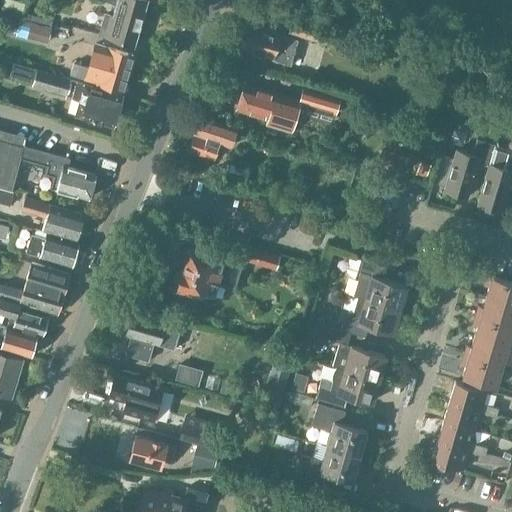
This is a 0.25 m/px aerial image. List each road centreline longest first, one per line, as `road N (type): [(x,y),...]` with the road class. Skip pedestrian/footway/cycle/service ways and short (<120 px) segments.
road 1 (tertiary): [(12,511),(129,182),(212,0)]
road 2 (residential): [(472,511),(392,487),(465,231)]
